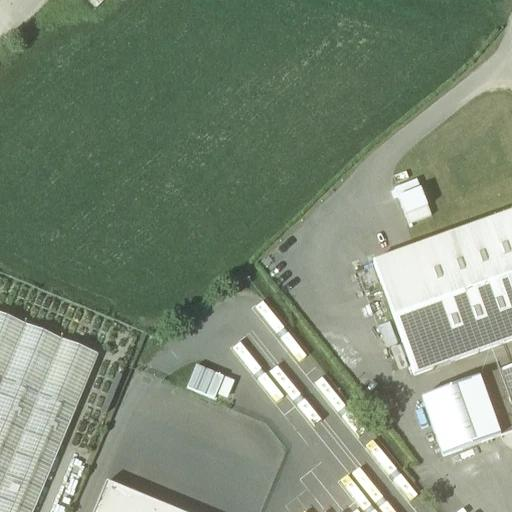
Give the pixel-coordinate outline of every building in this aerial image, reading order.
[(511,214),(373,264),(414,378),(511,342),(511,214)] [(35,511),(101,356),(0,313),(0,511),(35,511)] [(511,367),(479,380),(499,437),(511,432),(511,367)] [(223,379),(196,368),(187,390),(214,401),(223,379)] [(479,380),(421,400),(442,458),(499,437),(479,380)] [(173,511),(107,484),(95,511),(173,511)]
